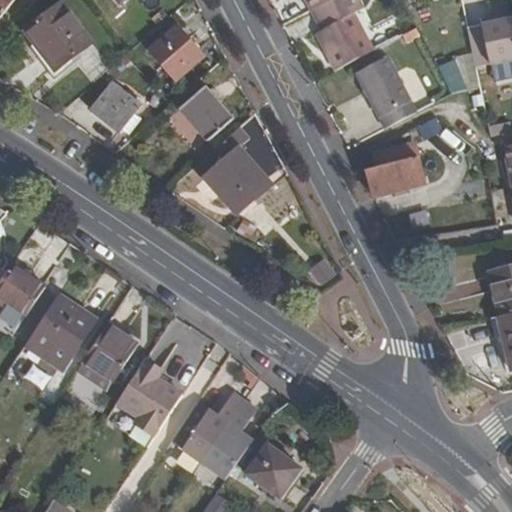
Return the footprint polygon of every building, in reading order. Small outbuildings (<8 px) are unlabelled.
[(0,0),(0,20),(16,0),(0,0)] [(307,0),(314,11),(315,10),(333,0),(307,0)] [(317,33),(338,70),(375,50),(347,0),(333,0),(315,10),(325,28),(317,33)] [(90,36),(65,2),(27,30),(52,64),(90,36)] [(478,67),(511,59),(511,17),(469,27),(478,67)] [(209,55),(182,25),(154,51),(181,81),(209,55)] [(375,46),(395,37),(390,26),(370,35),(375,46)] [(424,39),(418,27),(406,33),(412,45),(424,39)] [(387,130),(420,111),(389,57),(357,74),(357,75),(387,130)] [(441,65),(452,93),(468,87),(457,59),(441,65)] [(211,86),(203,78),(182,96),(189,104),(211,86)] [(123,133),(125,130),(136,114),(142,105),(113,85),(93,114),(123,133)] [(238,118),(211,86),(189,104),(183,109),(212,141),(238,118)] [(136,114),(125,130),(131,134),(142,118),(136,114)] [(511,124),(491,129),(493,137),(509,134),(511,133),(511,124)] [(253,139),(244,128),(222,148),(231,158),(243,148),(253,139)] [(416,158),(420,157),(416,144),(388,151),(394,164),(416,158)] [(222,148),(199,168),(235,209),(269,181),(243,148),(231,158),(222,148)] [(380,168),(394,164),(388,151),(377,154),(380,168)] [(429,184),(420,157),(416,158),(394,164),(380,168),(371,170),(379,198),(429,184)] [(48,285),(14,262),(0,284),(0,302),(5,306),(10,300),(29,314),(48,285)] [(498,310),(511,307),(511,266),(491,269),(498,310)] [(326,273),(333,285),(341,278),(335,267),(326,273)] [(98,320),(62,295),(30,344),(64,368),(98,320)] [(511,373),(511,307),(498,310),(509,374),(511,373)] [(498,310),(490,311),(503,374),(509,374),(498,310)] [(140,333),(115,318),(111,324),(136,339),(140,333)] [(136,339),(111,324),(86,363),(115,382),(141,343),(136,339)] [(105,396),(115,382),(86,363),(77,377),(105,396)] [(146,454),(180,402),(158,387),(162,379),(144,367),(116,410),(137,425),(127,441),(146,454)] [(208,413),(199,407),(175,443),(203,463),(247,401),(235,393),(219,415),(216,419),(208,413)] [(203,463),(229,480),(253,445),(240,435),(243,431),(258,409),(247,401),(203,463)] [(211,409),(208,413),(216,419),(219,415),(211,409)] [(253,445),(256,441),(243,431),(240,435),(253,445)] [(303,468),(270,445),(250,473),(283,498),(303,468)] [(228,511),(214,502),(206,511),(228,511)]
